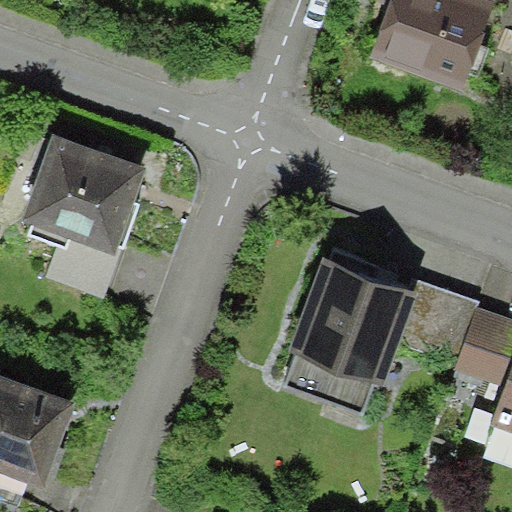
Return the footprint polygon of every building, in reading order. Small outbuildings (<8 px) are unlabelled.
[(466,39),(480,1),(476,0),(383,0),(364,53),(450,83),(456,67),(472,73),(482,45),(466,39)] [(155,165),(52,128),(16,228),(60,243),(47,278),(107,299),(155,165)] [(410,285),(326,256),(280,384),(360,413),(382,352),(456,378),(481,310),(483,303),(412,278),(410,285)] [(456,378),(503,394),(511,368),(511,321),(481,310),(456,378)] [(511,427),(511,368),(503,394),(493,421),(511,427)] [(76,397),(0,369),(0,456),(49,474),(76,397)]
